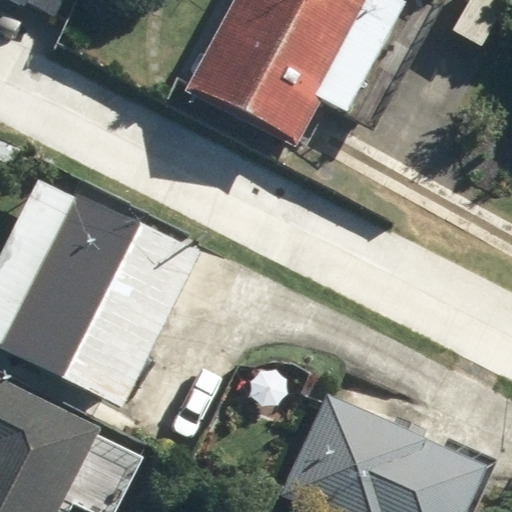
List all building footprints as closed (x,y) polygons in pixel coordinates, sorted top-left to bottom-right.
[(8,0),(0,0),(0,9),(2,11),(8,0)] [(223,0),(181,79),(194,85),(188,96),(299,155),(321,113),(347,127),(407,15),(381,1),(381,0),(223,0)] [(200,257),(82,202),(1,351),(126,413),(200,257)] [(120,511),(148,461),(0,382),(0,511),(62,511),(68,502),(86,511),(120,511)] [(464,511),(482,477),(326,400),(277,501),(299,511),(464,511)]
